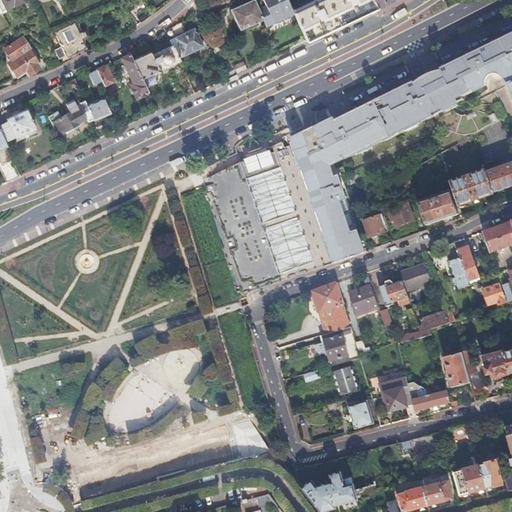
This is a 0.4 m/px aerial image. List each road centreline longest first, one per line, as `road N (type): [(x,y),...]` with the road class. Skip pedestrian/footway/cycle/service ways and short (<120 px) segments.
road 1 (residential): [(511,206),(264,296),(249,314),(297,453),(511,404)]
road 2 (primary): [(0,235),(483,0)]
road 3 (primary): [(420,0),(0,200)]
road 4 (residential): [(99,511),(252,474),(280,486),(298,511)]
road 5 (residential): [(0,101),(93,59),(184,0)]
